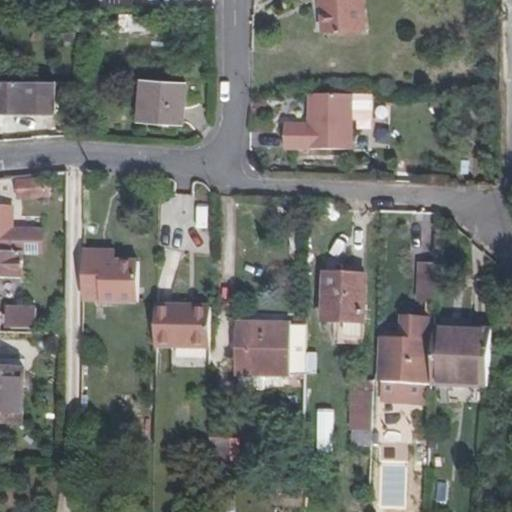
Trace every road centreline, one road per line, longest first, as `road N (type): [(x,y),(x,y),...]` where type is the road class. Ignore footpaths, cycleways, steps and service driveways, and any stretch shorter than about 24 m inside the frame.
road 1 (residential): [(506,200),(262,186),(236,177),(220,159)]
road 2 (residential): [(220,159),(0,158)]
road 3 (residential): [(236,0),(231,138),(220,159)]
